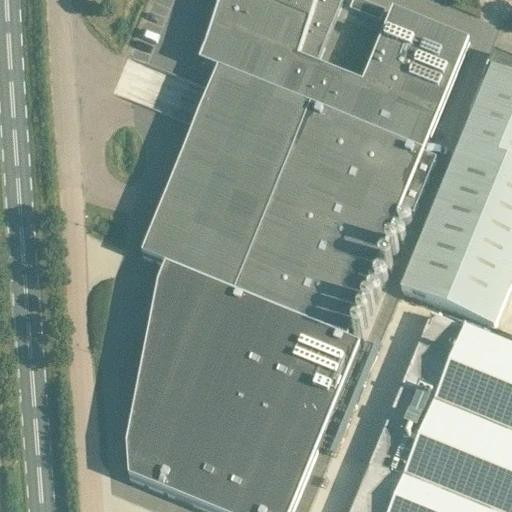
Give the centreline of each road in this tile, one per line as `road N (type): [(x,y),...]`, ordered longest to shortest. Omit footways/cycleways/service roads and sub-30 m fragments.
road 1 (primary): [(42,511),(5,0)]
road 2 (unclassified): [(92,511),(61,0)]
